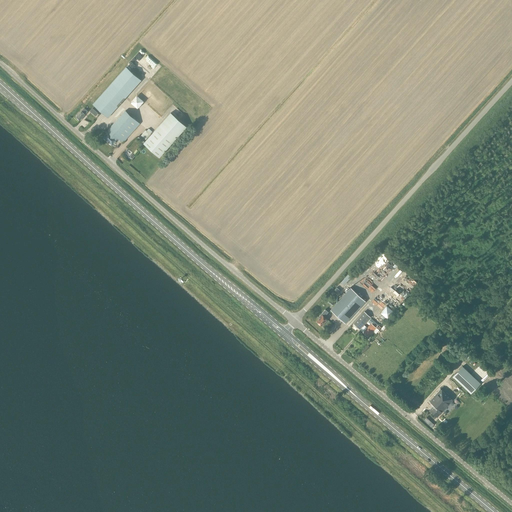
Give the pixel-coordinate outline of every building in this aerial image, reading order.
[(93,105),(108,118),(141,81),(127,67),(93,105)] [(138,108),(144,101),(137,95),(131,102),(138,108)] [(76,117),(80,121),(88,112),(84,108),(76,117)] [(103,138),(113,145),(118,139),(123,143),(140,124),(125,111),(108,131),(109,132),(103,138)] [(143,143),(159,157),(187,127),(180,121),(171,113),(143,143)] [(146,139),(153,132),(148,127),(142,135),(146,139)] [(366,301),(351,288),(331,310),(346,323),(366,301)] [(387,305),(381,312),(389,319),(395,312),(387,305)] [(328,312),(325,309),(319,317),(318,318),(319,319),(317,321),(319,323),(319,324),(320,325),(321,325),(322,326),(327,319),(324,317),(328,312)] [(370,317),(364,312),(353,324),(359,329),(370,317)] [(368,322),(371,325),(367,328),(365,326),(361,330),(367,336),(371,332),(372,332),(378,325),(374,321),(371,318),(368,322)] [(453,377),(471,394),(481,384),(463,367),(453,377)] [(430,411),(437,417),(453,401),(441,390),(430,401),(435,406),(430,411)] [(424,420),(432,427),(435,424),(427,417),(424,420)]
